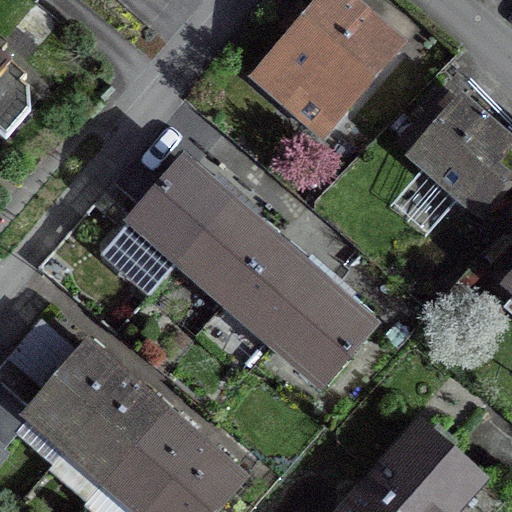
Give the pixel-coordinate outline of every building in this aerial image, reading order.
[(365,23),(338,0),(321,0),(256,75),(288,103),(285,107),(318,135),(337,112),(340,114),(394,52),(363,25),(365,23)] [(24,93),(17,87),(23,81),(0,61),(0,139),(6,144),(29,117),(24,93)] [(488,170),(507,148),(456,102),(441,119),(431,110),(398,147),(480,219),(508,188),(488,170)] [(346,309),(297,267),(249,225),(203,186),(179,165),(129,222),(319,388),(370,330),(346,309)] [(0,372),(0,388),(29,414),(75,359),(38,328),(0,372)] [(75,359),(29,414),(28,415),(66,448),(51,467),(103,511),(212,511),(236,485),(215,467),(197,452),(179,436),(159,418),(139,401),(120,385),(100,368),(82,351),(75,359)] [(0,458),(1,457),(0,456),(0,447),(28,415),(29,414),(0,388),(0,458)] [(346,511),(447,511),(474,482),(418,431),(346,511)]
